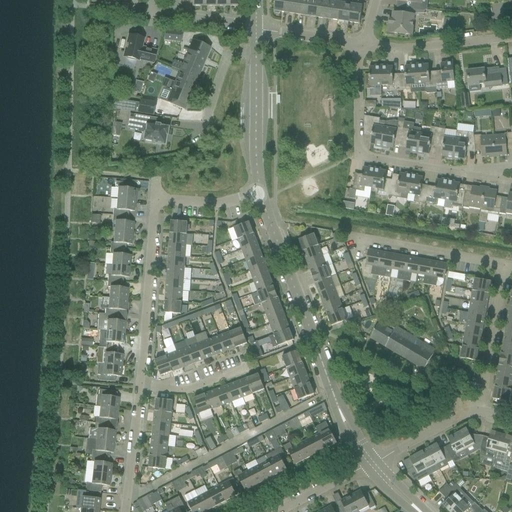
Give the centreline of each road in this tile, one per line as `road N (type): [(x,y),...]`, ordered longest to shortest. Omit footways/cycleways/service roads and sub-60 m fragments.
road 1 (tertiary): [(369,464),(343,425),(259,192)]
road 2 (residential): [(138,384),(153,213),(172,199),(225,203),(259,192)]
road 3 (residential): [(443,171),(365,158),(357,148),(357,45)]
road 4 (tertiary): [(259,192),(254,29)]
road 5 (residential): [(503,266),(354,237)]
road 6 (residential): [(476,411),(503,266)]
road 7 (residential): [(365,46),(511,40)]
road 8 (residential): [(476,411),(352,351)]
road 9 (residential): [(125,511),(138,384)]
